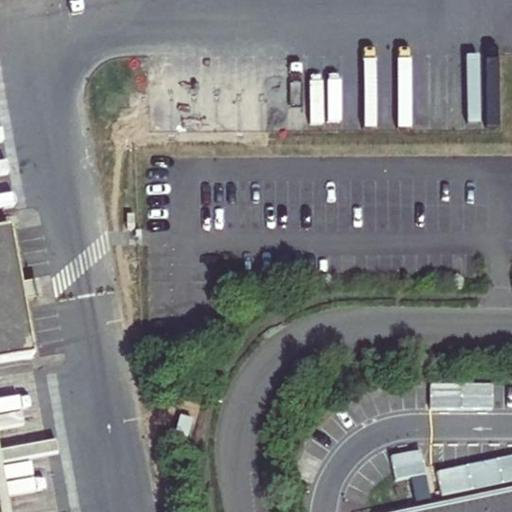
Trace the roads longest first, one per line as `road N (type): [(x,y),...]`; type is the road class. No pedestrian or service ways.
road 1 (unknown): [(110,511),(35,220),(24,153),(25,75),(31,59),(63,40),(159,27)]
road 2 (unclassified): [(511,326),(352,326),(309,338),(273,362),(238,413),(232,470),(241,511)]
road 3 (unknown): [(159,27),(420,0)]
